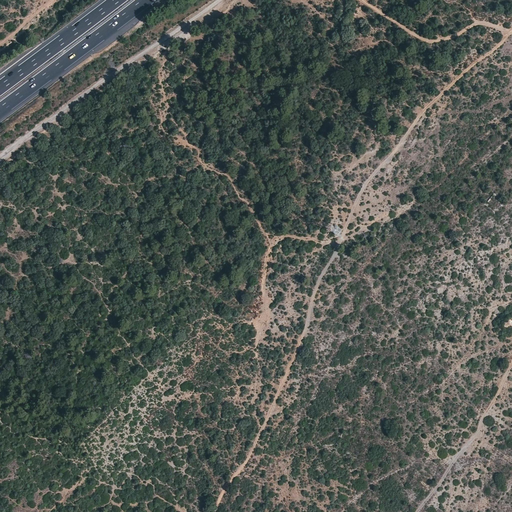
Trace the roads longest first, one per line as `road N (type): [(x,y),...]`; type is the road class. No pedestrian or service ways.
road 1 (track): [(214,511),(285,375),(358,196),(424,109),(511,31)]
road 2 (track): [(0,157),(221,0)]
road 3 (motorway): [(0,109),(144,0)]
road 4 (motorway): [(117,0),(0,87)]
